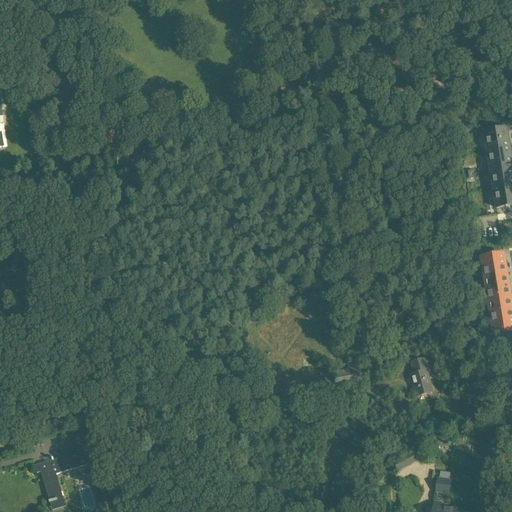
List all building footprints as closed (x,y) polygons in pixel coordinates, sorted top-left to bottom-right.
[(511,206),(511,162),(507,131),(485,135),(496,209),(511,206)] [(0,229),(0,283),(28,279),(20,226),(0,229)] [(494,335),(511,331),(511,299),(504,256),(482,260),(494,335)] [(412,363),(415,375),(411,376),(416,396),(432,392),(427,371),(429,371),(426,359),(412,363)] [(335,384),(344,383),(362,379),(359,367),(342,371),(333,373),(335,384)] [(39,465),(35,467),(37,473),(41,472),(51,506),(65,502),(56,474),(89,464),(85,450),(90,449),(93,448),(88,431),(80,433),(82,439),(68,443),(72,455),(39,465)] [(446,434),(434,440),(439,448),(450,442),(446,434)] [(90,449),(85,450),(89,464),(89,465),(95,463),(91,452),(90,449)] [(413,452),(393,463),(398,473),(419,462),(413,452)] [(95,486),(96,485),(100,484),(97,472),(92,474),(95,486)] [(438,476),(435,492),(448,494),(451,478),(438,476)] [(442,503),(434,502),(432,511),(464,511),(441,507),(442,503)]
